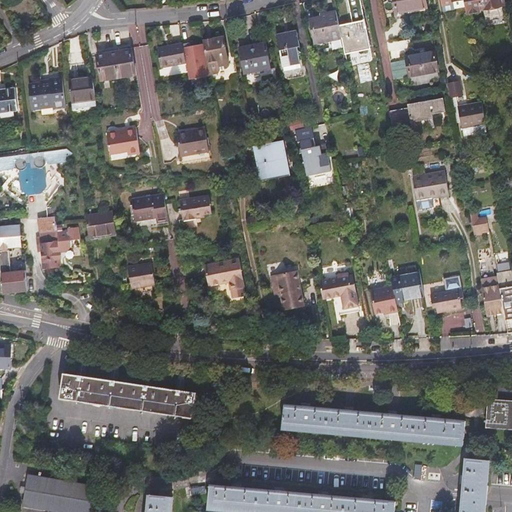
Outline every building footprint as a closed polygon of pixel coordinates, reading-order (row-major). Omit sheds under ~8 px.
[(425,0),(394,0),(398,19),(407,18),(406,11),(427,7),(425,0)] [(469,25),(467,14),(464,0),(446,0),(449,11),(455,9),(453,2),(459,1),(462,21),(456,22),(457,27),(469,25)] [(464,0),(467,14),(482,11),(480,0),(464,0)] [(480,0),(482,11),(485,11),(485,9),(489,9),(489,11),(501,10),(501,7),(505,6),(504,0),(480,0)] [(344,48),(345,52),(359,49),(360,51),(370,49),(361,8),(349,10),(351,23),(340,25),(344,48)] [(344,48),(340,25),(337,12),(327,14),(326,12),(321,14),(321,18),(310,20),(315,43),(331,40),(333,50),(344,48)] [(283,63),(300,60),(298,47),(300,47),(297,30),(277,35),(283,63)] [(224,37),(204,41),(204,45),(210,75),(218,73),(220,70),(226,68),(228,67),(230,65),(230,63),(224,37)] [(210,75),(204,45),(192,47),(192,43),(183,44),(191,81),(211,77),(210,75)] [(266,43),(240,48),(245,74),(271,69),(266,43)] [(183,44),(158,49),(162,67),(186,63),(183,44)] [(136,76),(132,51),(98,56),(101,81),(136,76)] [(407,61),(410,77),(439,71),(436,52),(406,58),(407,61)] [(392,64),(395,79),(410,77),(407,61),(392,64)] [(98,108),(94,77),(70,81),(74,112),(98,108)] [(50,83),(41,84),(29,86),(32,108),(53,106),(53,110),(68,108),(64,78),(50,79),(50,83)] [(449,83),(451,98),(465,96),(462,81),(449,83)] [(16,89),(0,90),(0,112),(18,111),(16,89)] [(391,111),(394,127),(406,125),(406,124),(412,123),(414,132),(435,128),(433,114),(446,112),(443,99),(409,105),(409,108),(391,111)] [(468,142),(490,139),(483,103),(459,107),(463,128),(464,127),(468,142)] [(303,118),(289,121),(290,130),(305,128),(303,118)] [(138,128),(108,132),(112,153),(129,150),(130,155),(142,153),(138,128)] [(211,151),(207,131),(191,133),(191,132),(179,134),(182,155),(211,151)] [(312,133),(299,135),(309,176),(331,171),(325,145),(316,147),(312,133)] [(285,141),(257,146),(260,162),(252,164),(255,181),(291,175),(285,141)] [(35,155),(31,160),(34,192),(42,192),(45,194),(45,193),(48,190),(46,174),(44,172),(45,171),(47,171),(48,170),(48,169),(49,168),(49,166),(50,165),(51,166),(55,166),(68,165),(75,156),(69,151),(35,155)] [(462,161),(472,159),(470,152),(461,153),(462,161)] [(34,192),(31,160),(27,156),(0,158),(0,171),(9,171),(13,171),(14,168),(15,170),(15,171),(16,172),(18,174),(19,174),(21,175),(20,177),(21,193),(25,196),(26,197),(29,193),(34,192)] [(56,179),(55,166),(51,166),(50,165),(49,166),(49,168),(48,169),(48,170),(47,171),(45,171),(44,172),(46,174),(48,190),(45,193),(48,194),(52,188),(52,184),(56,179)] [(13,171),(9,171),(11,184),(16,188),(16,192),(22,196),(25,196),(21,193),(20,177),(21,175),(19,174),(18,174),(16,172),(15,171),(15,170),(14,168),(13,171)] [(446,171),(414,177),(419,210),(441,207),(440,197),(450,195),(446,171)] [(169,221),(165,194),(132,199),(136,221),(148,219),(148,217),(157,216),(158,223),(169,221)] [(197,214),(205,213),(213,211),(210,195),(182,200),(185,221),(198,219),(197,214)] [(473,227),(488,224),(490,224),(488,217),(480,218),(478,211),(471,212),(473,227)] [(117,233),(115,212),(88,216),(89,222),(91,238),(117,233)] [(58,225),(57,218),(50,219),(41,219),(43,238),(40,238),(37,238),(39,252),(42,252),(44,252),(46,268),(62,267),(61,252),(59,233),(58,225)] [(0,249),(3,286),(4,293),(28,291),(27,278),(27,271),(27,270),(12,272),(10,252),(14,252),(13,249),(20,248),(18,226),(0,227),(0,249)] [(70,232),(59,233),(61,252),(68,252),(72,248),(71,241),(80,240),(79,229),(70,230),(70,232)] [(239,249),(230,251),(235,279),(243,277),(242,270),(239,249)] [(235,279),(230,251),(204,256),(208,275),(229,272),(231,279),(235,279)] [(153,264),(131,268),(134,289),(157,285),(153,264)] [(505,312),(506,319),(511,318),(511,270),(497,274),(498,276),(500,285),(502,298),(505,312)] [(280,284),(282,292),(285,307),(304,303),(298,271),(273,276),(275,285),(280,284)] [(397,301),(425,296),(421,273),(392,278),(394,286),(397,301)] [(321,283),(324,299),(334,298),(342,296),(346,295),(348,309),(360,307),(356,283),(352,284),(350,277),(350,274),(339,276),(339,280),(321,283)] [(482,279),(483,288),(500,285),(498,276),(482,279)] [(243,277),(235,279),(236,287),(245,285),(243,277)] [(445,280),(448,294),(453,293),(453,291),(463,289),(461,277),(445,280)] [(483,288),(485,301),(502,298),(500,285),(483,288)] [(390,314),(399,312),(397,301),(394,286),(371,291),(377,313),(385,312),(390,311),(390,314)] [(445,294),(448,310),(452,309),(453,311),(462,310),(461,299),(464,299),(463,289),(453,291),(453,293),(448,294),(445,294)] [(447,310),(448,310),(445,294),(432,296),(434,308),(438,307),(438,312),(447,310)] [(342,296),(334,298),(337,316),(338,316),(347,315),(348,314),(347,309),(344,310),(342,296)] [(485,301),(488,315),(505,312),(502,298),(485,301)] [(1,346),(0,345),(0,387),(3,387),(3,379),(6,375),(6,368),(12,368),(12,350),(1,350),(1,346)] [(86,369),(79,368),(78,377),(65,375),(61,399),(193,418),(196,393),(183,391),(184,383),(177,382),(176,391),(150,387),(151,378),(145,377),(143,386),(117,382),(118,373),(112,373),(111,381),(84,378),(86,369)] [(511,398),(500,398),(500,402),(490,401),(489,427),(511,428),(511,398)] [(442,416),(434,415),(434,419),(400,416),(400,412),(391,411),(391,415),(356,412),(356,408),(348,408),(347,411),(313,409),(314,405),(305,404),(304,408),(286,406),(284,431),(465,446),(467,421),(442,419),(442,416)] [(31,426),(43,427),(44,416),(33,415),(31,426)] [(492,461),(468,459),(466,478),(462,478),(461,485),(465,486),(464,496),(463,511),(487,511),(489,498),(492,461)] [(422,466),(416,465),(414,479),(421,480),(422,466)] [(94,511),(99,488),(29,476),(24,506),(57,511),(94,511)] [(226,511),(395,511),(397,502),(371,499),(372,495),(363,494),(363,498),(328,496),(328,491),(319,490),(319,495),(284,492),(284,487),(276,486),(275,491),(242,488),(242,483),(233,483),(233,487),(212,485),(210,511),(226,511)] [(174,511),(176,497),(150,495),(148,511),(174,511)]
